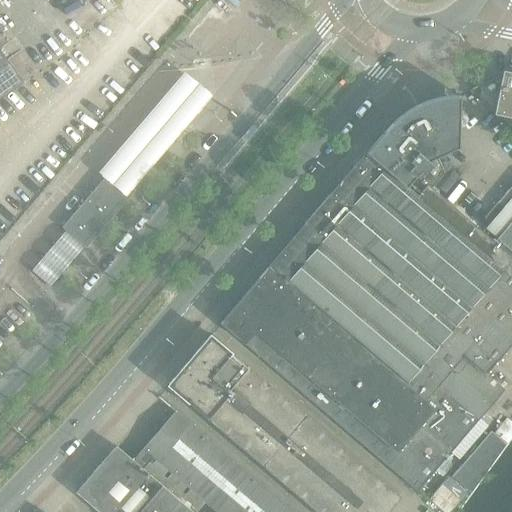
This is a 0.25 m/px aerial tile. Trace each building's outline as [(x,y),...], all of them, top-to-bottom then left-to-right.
[(33,0),(35,2),(38,0),(41,0),(92,62),(89,67),(124,96),(205,0),(33,0)] [(0,96),(20,81),(0,53),(0,96)] [(185,70),(97,171),(125,195),(212,94),(185,70)] [(511,74),(507,73),(469,91),(511,127),(511,74)] [(492,371),(511,347),(511,219),(493,242),(430,189),(444,173),(436,156),(456,147),(457,147),(459,96),(447,96),(435,98),(423,102),(412,107),(402,114),(393,122),(387,128),(367,152),(366,152),(219,323),(416,491),(416,490),(418,492),(509,385),(492,371)] [(107,219),(132,191),(111,173),(86,202),(64,227),(85,245),(107,220),(107,219)] [(386,511),(399,497),(211,336),(210,335),(209,335),(168,384),(317,511),(386,511)] [(293,511),(175,411),(152,439),(132,461),(192,511),(293,511)] [(192,511),(132,461),(115,446),(76,492),(99,511),(192,511)]
